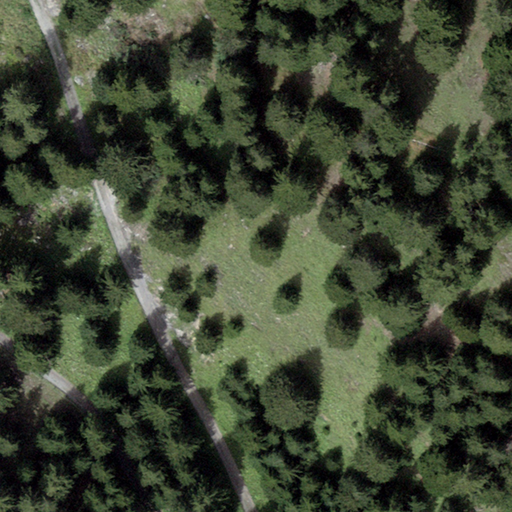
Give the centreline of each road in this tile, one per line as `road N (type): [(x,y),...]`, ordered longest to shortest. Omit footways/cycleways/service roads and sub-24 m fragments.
road 1 (track): [(249,511),(157,324),(32,0)]
road 2 (track): [(0,344),(91,406),(154,511)]
